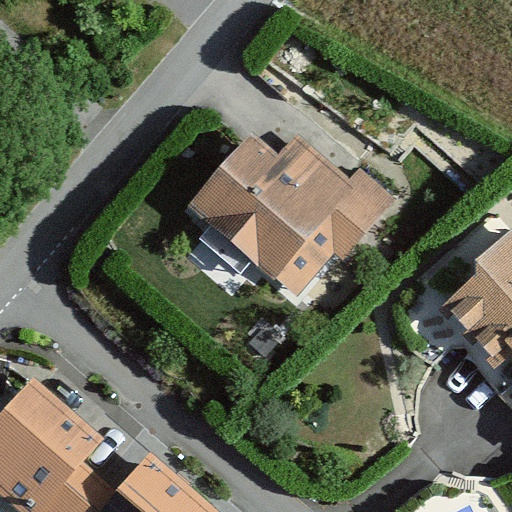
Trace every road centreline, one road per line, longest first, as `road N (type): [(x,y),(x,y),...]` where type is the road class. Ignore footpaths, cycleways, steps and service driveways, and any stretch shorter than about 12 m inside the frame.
road 1 (residential): [(241,0),(0,283)]
road 2 (residential): [(0,295),(286,511)]
